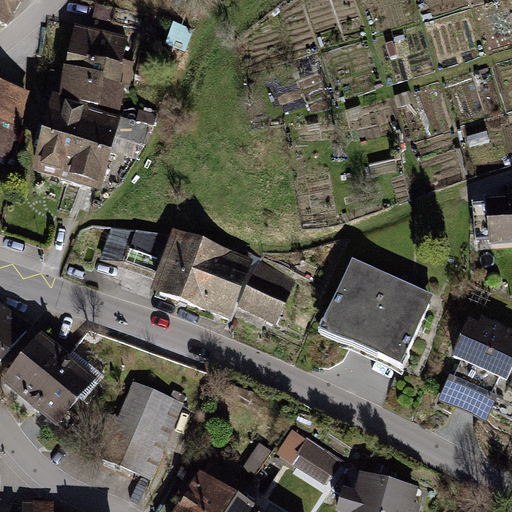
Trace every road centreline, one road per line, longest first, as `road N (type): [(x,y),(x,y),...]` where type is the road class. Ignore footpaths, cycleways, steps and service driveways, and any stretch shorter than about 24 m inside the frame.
road 1 (tertiary): [(511,493),(272,373),(0,276)]
road 2 (residential): [(0,426),(53,479),(118,511)]
